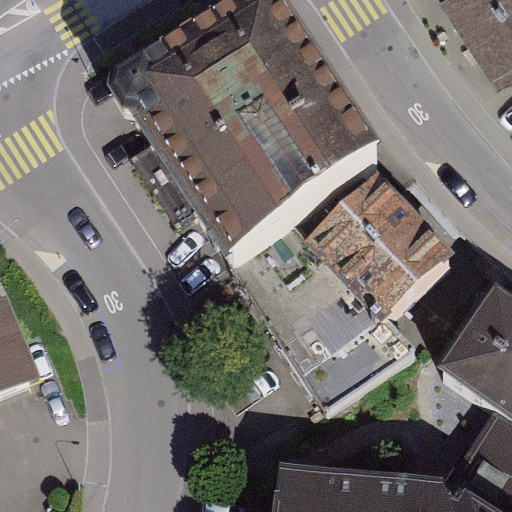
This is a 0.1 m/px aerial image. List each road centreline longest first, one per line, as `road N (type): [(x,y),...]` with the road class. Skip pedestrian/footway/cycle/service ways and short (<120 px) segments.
road 1 (residential): [(134,511),(145,445),(138,369),(111,291),(0,141)]
road 2 (residential): [(344,0),(511,221)]
